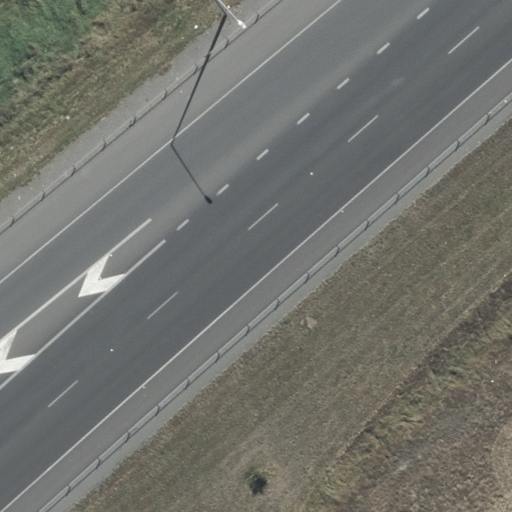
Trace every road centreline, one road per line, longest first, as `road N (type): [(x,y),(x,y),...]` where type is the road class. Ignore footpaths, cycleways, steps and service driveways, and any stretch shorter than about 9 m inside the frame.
road 1 (motorway): [(0,459),(511,7)]
road 2 (motorway): [(0,300),(402,0)]
